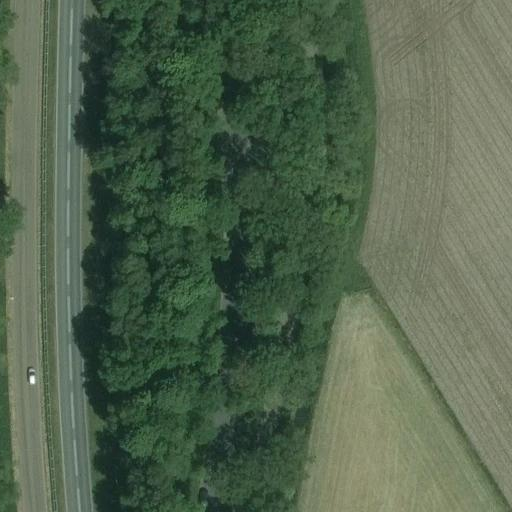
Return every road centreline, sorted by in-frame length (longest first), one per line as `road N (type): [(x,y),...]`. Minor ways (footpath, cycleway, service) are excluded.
road 1 (unclassified): [(250,511),(316,180),(314,79),(297,0)]
road 2 (unclassified): [(37,511),(26,343),(28,0)]
road 3 (trunk): [(79,511),(68,326),(71,0)]
